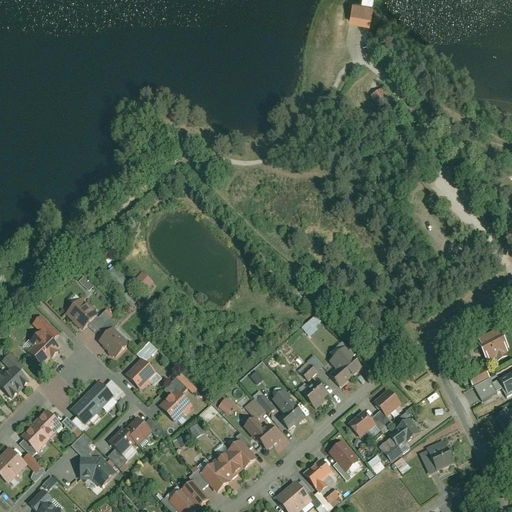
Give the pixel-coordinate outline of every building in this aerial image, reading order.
[(359,0),(359,4),(349,2),(345,23),(366,27),(370,6),(370,0),(359,0)] [(379,89),(368,97),(378,113),(389,106),(379,89)] [(123,288),(130,282),(115,267),(108,274),(123,288)] [(149,290),(155,282),(144,272),(137,279),(149,290)] [(90,292),(95,287),(85,277),(80,282),(90,292)] [(133,307),(138,302),(129,292),(124,296),(133,307)] [(81,299),(67,313),(81,328),(88,322),(95,315),(81,299)] [(95,315),(88,322),(96,330),(109,317),(112,314),(107,309),(98,318),(95,315)] [(315,328),(321,323),(315,316),(300,329),(308,338),(318,330),(315,328)] [(109,317),(96,330),(103,337),(112,328),(116,324),(109,317)] [(43,331),(52,340),(58,334),(42,318),(34,326),(41,332),(43,331)] [(129,347),(112,328),(103,337),(98,341),(115,359),(129,347)] [(501,330),(478,343),(488,362),(497,357),(499,362),(509,357),(506,352),(511,350),(501,330)] [(35,348),(31,353),(45,367),(62,350),(52,340),(43,331),(41,332),(31,343),(35,348)] [(144,360),(147,363),(159,351),(151,343),(139,355),(144,360)] [(330,375),(342,388),(364,368),(346,348),(330,363),(337,370),(330,375)] [(3,361),(9,368),(12,366),(16,370),(21,366),(11,354),(3,361)] [(144,360),(127,377),(141,391),(158,374),(147,363),(144,360)] [(301,374),(308,382),(318,372),(311,365),(301,374)] [(9,368),(0,377),(0,385),(13,399),(29,383),(16,370),(12,366),(9,368)] [(487,370),(470,379),(475,387),(492,378),(487,370)] [(258,385),(265,380),(259,372),(252,378),(258,385)] [(511,373),(501,380),(505,388),(510,396),(511,394),(511,373)] [(166,390),(173,397),(177,393),(180,396),(192,384),(182,374),(166,390)] [(499,393),(499,392),(505,388),(501,380),(494,384),(491,379),(475,388),(483,402),(499,393)] [(112,381),(105,388),(113,397),(117,401),(125,394),(112,381)] [(303,395),(315,408),(330,395),(318,381),(303,395)] [(80,402),(72,410),(78,416),(85,424),(113,397),(105,388),(100,383),(93,390),(80,402)] [(390,390),(375,403),(388,418),(403,406),(390,390)] [(280,419),(291,431),(306,417),(285,392),(274,401),(285,414),(280,419)] [(173,397),(162,407),(176,422),(191,407),(180,396),(177,393),(173,397)] [(270,415),(276,410),(265,397),(259,402),(270,415)] [(229,414),(236,406),(227,399),(220,407),(229,414)] [(48,411),(36,423),(37,424),(51,439),(64,426),(48,411)] [(365,411),(349,425),(362,439),(377,425),(365,411)] [(511,411),(497,419),(505,434),(511,430),(511,411)] [(210,420),(214,425),(221,419),(217,414),(210,420)] [(399,417),(402,423),(408,420),(405,414),(399,417)] [(78,416),(72,422),(77,427),(84,434),(89,428),(85,424),(78,416)] [(73,432),(77,427),(72,422),(68,418),(64,423),(73,432)] [(246,426),(268,452),(283,440),(271,426),(266,430),(256,418),(246,426)] [(152,419),(145,426),(151,433),(156,438),(163,430),(152,419)] [(138,420),(125,433),(136,444),(138,446),(151,433),(145,426),(138,420)] [(408,444),(421,434),(411,420),(397,430),(398,432),(391,437),(400,448),(407,442),(408,444)] [(37,424),(24,437),(27,440),(39,452),(40,453),(52,440),(51,439),(37,424)] [(200,437),(205,434),(201,424),(195,427),(200,437)] [(123,431),(111,443),(117,450),(123,456),(136,444),(125,433),(123,431)] [(177,450),(186,446),(183,438),(174,442),(177,450)] [(380,449),(392,463),(404,454),(392,439),(380,449)] [(39,452),(27,440),(22,445),(34,457),(39,452)] [(202,475),(218,494),(258,460),(240,441),(202,475)] [(445,442),(428,450),(429,453),(421,456),(431,477),(456,465),(445,442)] [(347,474),(361,462),(344,443),(330,455),(347,474)] [(11,448),(0,458),(0,475),(9,484),(29,466),(11,448)] [(123,456),(117,450),(109,458),(120,469),(129,462),(123,456)] [(30,454),(25,460),(37,472),(43,467),(30,454)] [(103,458),(81,458),(81,480),(94,480),(102,489),(118,474),(103,458)] [(378,476),(386,469),(379,459),(370,466),(378,476)] [(403,473),(410,467),(403,459),(396,465),(403,473)] [(322,461),(306,476),(321,493),(328,487),(324,482),(333,474),(322,461)] [(53,476),(42,487),(48,493),(59,482),(53,476)] [(194,481),(170,503),(178,511),(196,511),(199,510),(199,511),(211,500),(194,481)] [(296,483),(277,499),(287,511),(301,511),(313,502),(296,483)] [(334,489),(325,497),(332,506),(341,498),(334,489)] [(31,505),(38,511),(42,511),(51,504),(54,501),(45,492),(31,505)]
